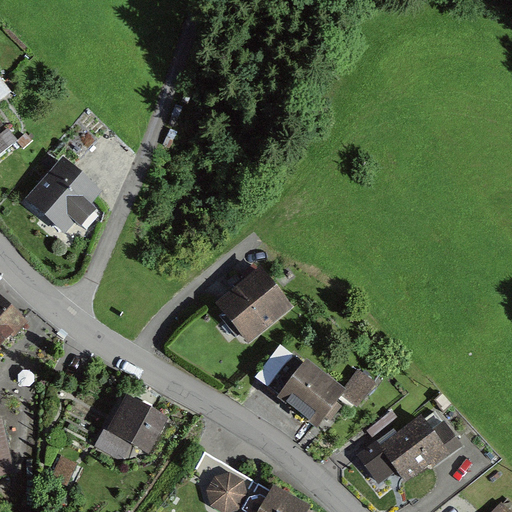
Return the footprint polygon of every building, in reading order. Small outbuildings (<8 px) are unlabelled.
[(0,136),(10,129),(0,116),(0,136)] [(107,201),(68,164),(34,200),(73,237),(107,201)] [(295,310),(262,272),(223,306),(255,344),(295,310)] [(0,366),(35,332),(0,297),(0,366)] [(382,386),(363,373),(352,389),(318,365),(315,371),(301,361),(277,395),(332,434),(355,402),(366,409),(382,386)] [(171,423),(128,401),(109,437),(152,459),(171,423)] [(381,446),(364,459),(385,488),(404,474),(414,488),(466,449),(448,426),(436,435),(426,422),(386,452),(381,446)] [(4,425),(0,426),(0,484),(18,481),(4,425)] [(308,511),(211,459),(206,482),(209,504),(226,511),(308,511)]
